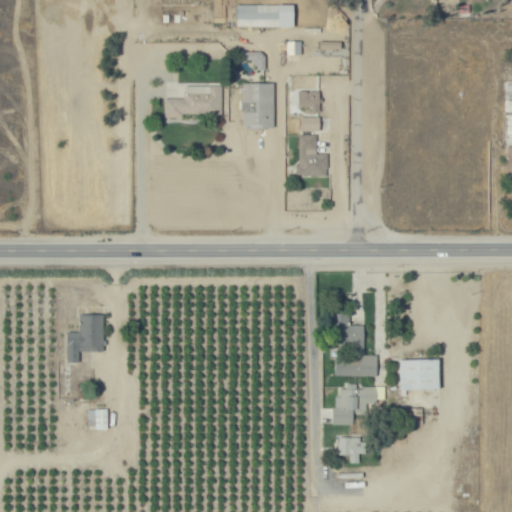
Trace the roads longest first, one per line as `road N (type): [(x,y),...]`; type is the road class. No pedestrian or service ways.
road 1 (secondary): [(0,251),(511,251)]
road 2 (residential): [(362,251),(363,37),(356,0)]
